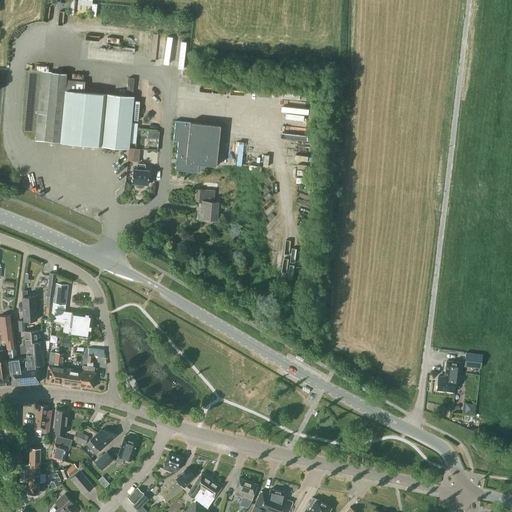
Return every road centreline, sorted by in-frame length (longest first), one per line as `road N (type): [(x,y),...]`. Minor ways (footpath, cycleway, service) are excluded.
road 1 (secondary): [(456,492),(456,470),(436,442),(145,280),(0,216)]
road 2 (unclassified): [(456,492),(167,422)]
road 3 (residential): [(112,402),(96,287),(74,269),(0,238)]
road 4 (unknown): [(119,223),(87,186),(24,156),(9,122)]
